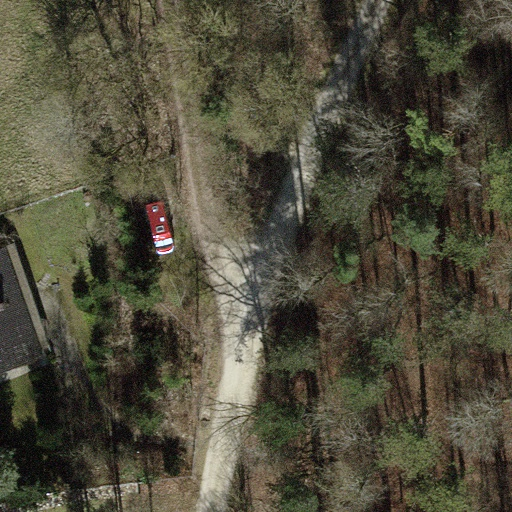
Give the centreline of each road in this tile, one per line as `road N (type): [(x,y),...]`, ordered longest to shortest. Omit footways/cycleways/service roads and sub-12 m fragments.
road 1 (track): [(194,511),(230,291),(351,80),(384,0)]
road 2 (track): [(225,307),(179,116),(162,0)]
road 3 (track): [(213,383),(261,511)]
